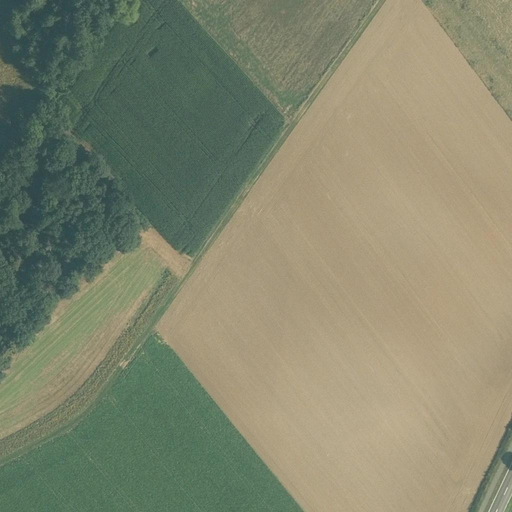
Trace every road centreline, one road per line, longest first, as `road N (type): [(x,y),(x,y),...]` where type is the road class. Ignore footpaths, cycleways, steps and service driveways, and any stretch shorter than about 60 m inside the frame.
road 1 (track): [(0,464),(82,419),(105,392),(383,0)]
road 2 (track): [(112,22),(0,193)]
road 3 (track): [(415,0),(511,125)]
